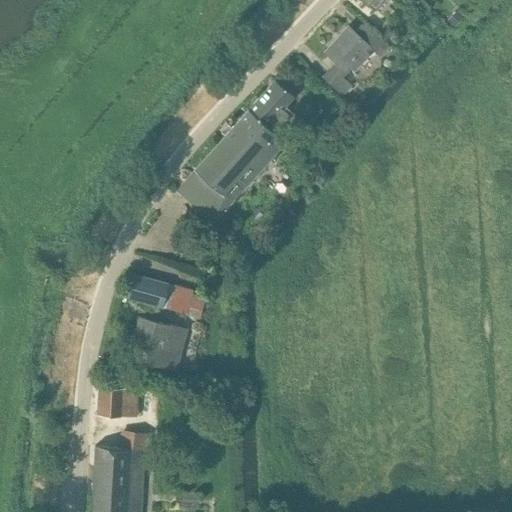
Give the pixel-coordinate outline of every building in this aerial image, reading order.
[(363,0),(375,9),(383,0),(363,0)] [(455,11),(447,19),(454,26),(462,18),(455,11)] [(379,36),(364,21),(353,32),(347,27),(324,52),(337,64),(324,78),(322,77),(342,95),(351,86),(341,77),(350,67),(354,70),(368,55),(364,51),(368,46),(378,55),(388,45),(384,41),(380,37),(379,36)] [(387,28),(379,36),(380,37),(384,41),(392,33),(387,28)] [(212,223),(284,143),(273,133),(289,115),(282,109),(293,97),(274,80),(176,191),(212,223)] [(128,273),(122,298),(161,309),(162,307),(168,284),(128,273)] [(175,370),(185,329),(138,318),(128,359),(175,370)] [(100,388),(98,414),(121,416),(123,390),(123,388),(100,386),(100,388)] [(94,447),(90,511),(139,511),(144,450),(148,450),(149,432),(122,431),(121,448),(94,447)]
